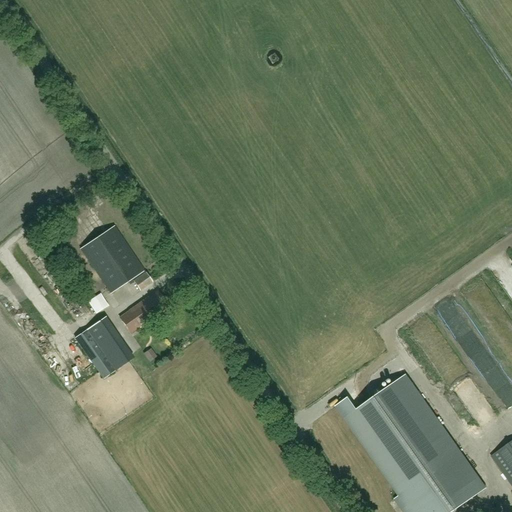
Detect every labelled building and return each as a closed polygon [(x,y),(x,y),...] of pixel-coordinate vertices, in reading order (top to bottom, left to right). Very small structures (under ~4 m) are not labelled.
[(139,291),(152,283),(114,226),(81,249),(110,293),(131,279),(139,291)] [(131,333),(150,319),(168,306),(157,290),(120,317),(131,333)] [(96,314),(108,306),(100,294),(88,302),(96,314)] [(102,322),(105,331),(115,328),(112,318),(102,322)] [(91,326),(75,338),(104,379),(134,358),(116,331),(102,341),(91,326)] [(154,349),(148,351),(152,361),(158,358),(154,349)] [(395,499),(403,511),(451,511),(485,488),(405,376),(357,410),(348,397),(336,406),(400,496),(395,499)] [(511,441),(491,456),(511,485),(511,441)]
